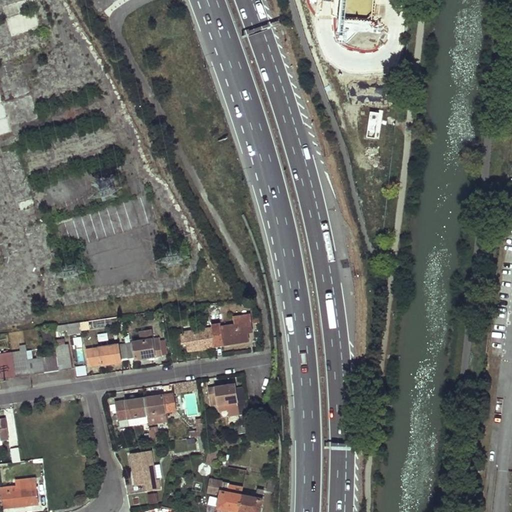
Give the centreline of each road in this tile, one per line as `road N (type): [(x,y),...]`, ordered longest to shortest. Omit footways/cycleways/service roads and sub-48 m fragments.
road 1 (motorway): [(340,511),(342,396),(321,245),(292,128),(247,0)]
road 2 (motorway): [(212,0),(268,166),(293,276),(307,511)]
road 3 (residential): [(94,381),(265,355)]
road 4 (residential): [(118,511),(94,381)]
road 5 (residential): [(511,391),(498,511)]
